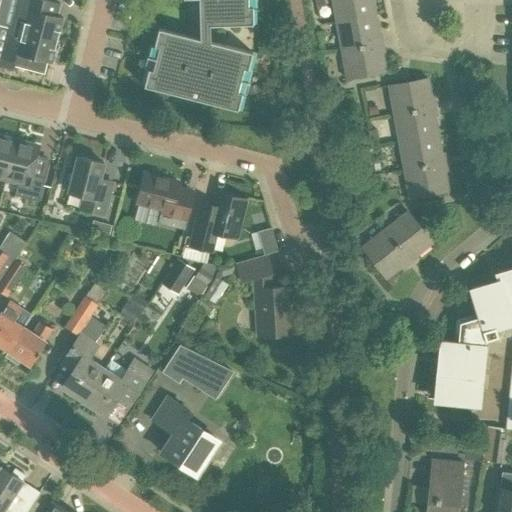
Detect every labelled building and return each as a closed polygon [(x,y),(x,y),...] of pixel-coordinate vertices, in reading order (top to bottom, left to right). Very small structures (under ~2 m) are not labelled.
[(57,40),(63,17),(58,16),(61,4),(44,0),(16,0),(10,27),(5,26),(5,27),(57,40)] [(254,23),(253,0),(199,0),(201,38),(159,28),(155,45),(159,47),(154,69),(149,68),(144,86),(238,109),(243,92),(238,91),(244,68),(249,69),(253,52),(211,41),(211,25),(254,23)] [(332,0),(337,22),(376,15),(372,0),(332,0)] [(342,50),(383,42),(382,34),(380,34),(376,15),(337,22),(342,50)] [(52,63),(57,40),(5,27),(0,44),(0,67),(14,71),(15,66),(44,74),(47,62),(52,63)] [(383,42),(342,50),(347,78),(386,72),(383,52),(385,52),(383,42)] [(394,114),(435,107),(433,96),(431,97),(428,80),(389,86),(394,114)] [(333,95),(341,93),(339,84),(332,85),(333,95)] [(399,141),(437,135),(434,116),(436,115),(435,107),(394,114),(399,141)] [(404,168),(444,161),(442,150),(440,151),(437,135),(399,141),(404,168)] [(0,177),(6,179),(16,141),(0,136),(0,177)] [(32,175),(39,146),(16,141),(6,179),(18,182),(15,195),(39,201),(45,178),(32,175)] [(106,216),(113,189),(115,181),(101,177),(104,163),(79,156),(69,193),(82,196),(78,209),(106,216)] [(444,161),(404,168),(408,196),(447,189),(444,170),(446,169),(444,161)] [(184,228),(194,190),(179,186),(180,182),(145,173),(138,203),(162,209),(159,222),(184,228)] [(236,238),(246,199),(219,192),(215,206),(200,203),(189,245),(187,257),(201,261),(204,251),(213,254),(218,233),(236,238)] [(409,261),(417,255),(416,253),(431,242),(407,210),(384,227),(409,261)] [(402,266),(409,261),(384,227),(361,243),(385,276),(401,264),(402,266)] [(0,279),(15,260),(9,256),(2,251),(0,249),(0,279)] [(272,288),(271,273),(273,273),(268,254),(237,263),(243,281),(252,279),(253,289),(256,289),(259,337),(290,335),(289,314),(293,314),(291,287),(272,288)] [(354,259),(355,271),(363,270),(361,258),(354,259)] [(178,295),(194,269),(176,259),(161,284),(178,295)] [(15,260),(0,279),(0,292),(7,297),(27,267),(15,260)] [(208,285),(215,275),(219,267),(204,262),(202,266),(194,277),(193,276),(186,287),(200,297),(208,285)] [(478,403),(485,340),(497,336),(495,328),(511,321),(511,267),(494,273),(496,280),(469,289),(477,316),(459,322),(457,341),(440,339),(434,398),(478,403)] [(85,295),(64,327),(65,327),(77,335),(85,325),(98,304),(97,303),(106,291),(94,284),(86,296),(85,295)] [(146,303),(132,294),(118,316),(133,325),(146,303)] [(1,312),(0,313),(0,346),(8,351),(24,328),(23,327),(31,315),(9,301),(1,313),(1,312)] [(24,328),(8,351),(4,356),(17,365),(21,360),(30,366),(45,342),(53,330),(39,321),(31,333),(24,328)] [(84,402),(112,360),(111,360),(104,370),(90,360),(100,345),(95,342),(100,335),(85,325),(77,335),(70,345),(71,346),(59,364),(71,373),(62,387),(84,402)] [(112,360),(84,402),(105,416),(115,402),(128,410),(154,370),(134,357),(126,370),(112,360)] [(168,397),(153,420),(174,434),(161,453),(195,475),(218,440),(185,419),(189,411),(168,397)] [(495,419),(496,405),(479,404),(477,417),(495,419)] [(501,462),(506,433),(505,433),(505,428),(487,426),(482,460),(489,460),(501,462)] [(412,439),(410,454),(423,455),(425,440),(412,439)] [(457,511),(463,463),(430,459),(424,511),(457,511)] [(0,469),(0,511),(27,511),(32,506),(40,493),(22,481),(25,476),(15,469),(11,474),(1,467),(0,469)] [(511,511),(511,472),(501,471),(499,488),(498,488),(494,511),(511,511)] [(68,511),(53,502),(46,511),(68,511)]
